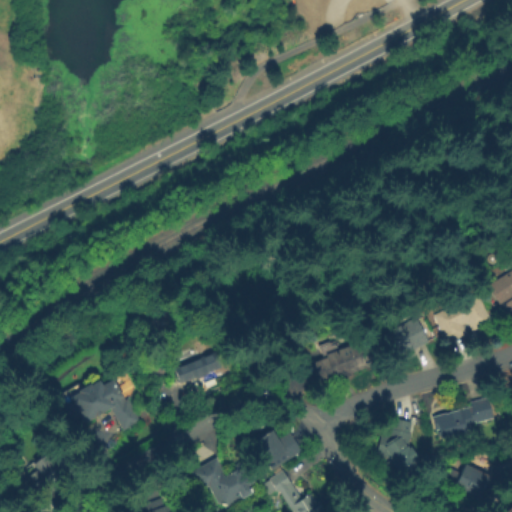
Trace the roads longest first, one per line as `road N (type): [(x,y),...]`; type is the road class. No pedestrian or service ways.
road 1 (residential): [(390,511),(342,472),(307,416),(273,403),(241,408),(165,446),(68,511)]
road 2 (tertiary): [(459,0),(221,126)]
road 3 (residential): [(511,355),(379,392),(314,424)]
road 4 (tertiary): [(221,126),(84,196)]
